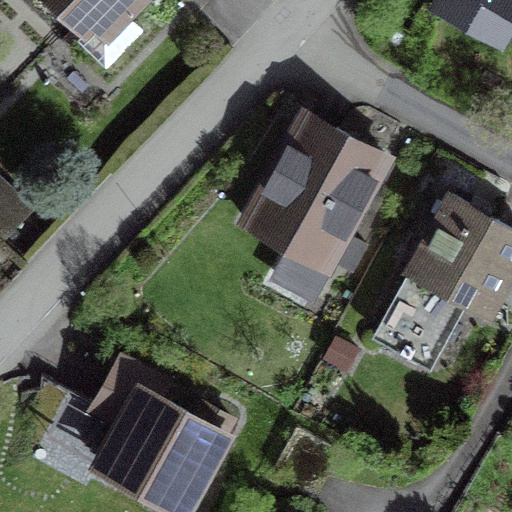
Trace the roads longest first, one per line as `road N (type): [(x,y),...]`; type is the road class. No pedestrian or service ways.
road 1 (residential): [(0,334),(285,36)]
road 2 (residential): [(511,160),(285,36)]
